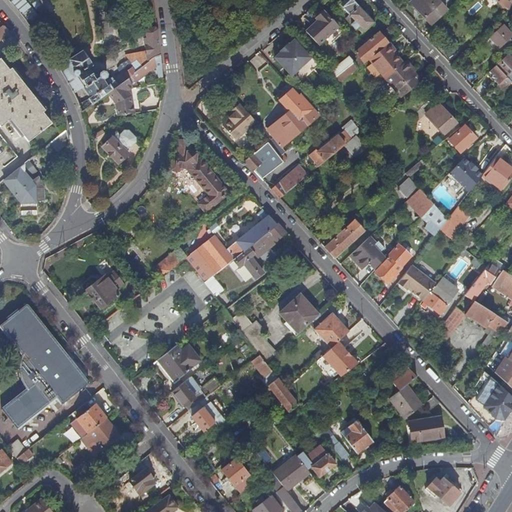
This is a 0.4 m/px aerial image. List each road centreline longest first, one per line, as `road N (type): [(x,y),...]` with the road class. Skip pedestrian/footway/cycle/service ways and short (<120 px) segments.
road 1 (residential): [(172,107),(288,219),(493,454)]
road 2 (residential): [(214,511),(16,262)]
road 3 (residential): [(0,9),(70,118),(78,166),(67,233)]
road 4 (residential): [(380,0),(511,141)]
road 5 (residential): [(493,454),(388,466),(320,511)]
road 6 (residential): [(172,107),(309,0)]
road 7 (residential): [(172,107),(133,190),(67,233)]
